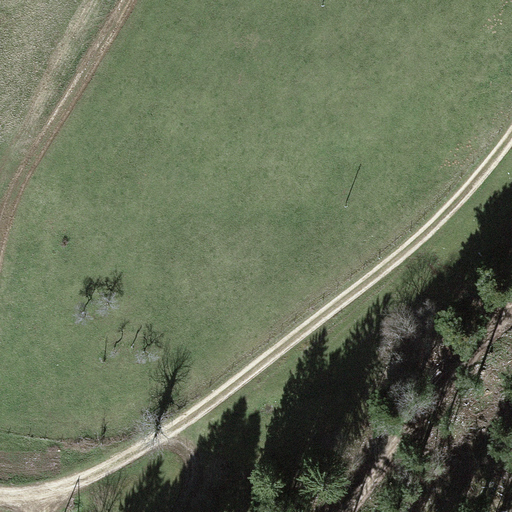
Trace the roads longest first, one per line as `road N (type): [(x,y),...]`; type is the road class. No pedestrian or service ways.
road 1 (track): [(152,441),(213,405),(435,229),(511,133)]
road 2 (track): [(0,260),(7,216),(33,156),(133,0)]
road 3 (track): [(181,511),(190,455),(152,441),(76,488),(0,502)]
